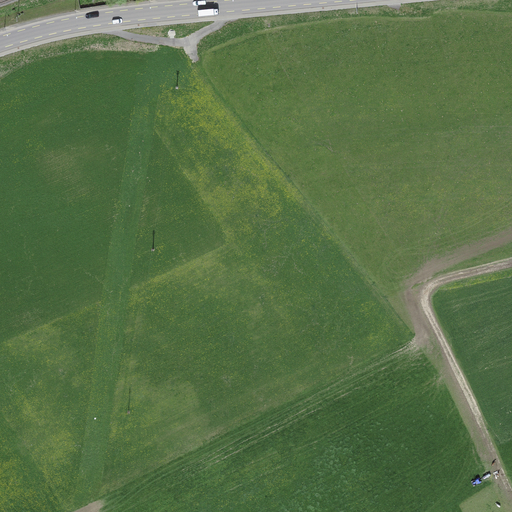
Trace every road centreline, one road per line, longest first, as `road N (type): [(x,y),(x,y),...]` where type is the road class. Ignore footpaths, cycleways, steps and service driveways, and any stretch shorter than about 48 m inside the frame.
road 1 (track): [(511,264),(441,283),(426,302),(503,477),(457,511)]
road 2 (primary): [(292,0),(99,19),(0,43)]
